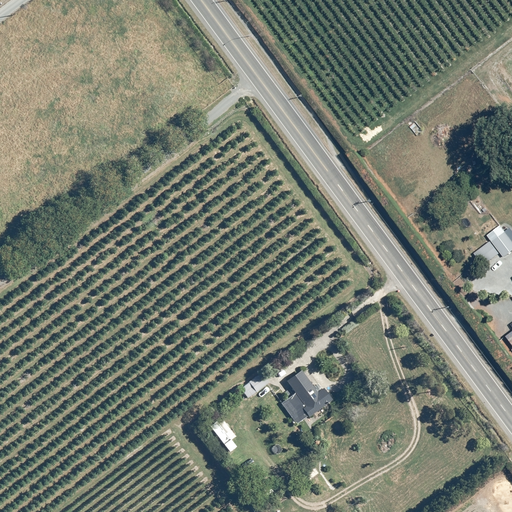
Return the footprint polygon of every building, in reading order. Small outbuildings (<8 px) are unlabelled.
[(511,249),(511,240),(500,224),(487,233),(492,240),(500,251),(503,256),(511,249)] [(500,251),(492,240),(474,253),(481,264),(500,251)] [(285,378),(295,392),(310,413),(331,399),(322,387),(316,391),(299,368),(285,378)] [(265,383),(258,374),(239,388),(247,397),(265,383)] [(310,413),(295,392),(280,402),(295,424),(310,413)] [(286,417),(278,404),(271,408),(280,422),(286,417)]
